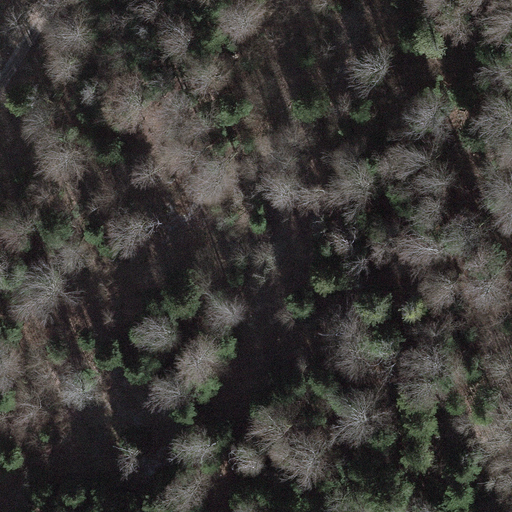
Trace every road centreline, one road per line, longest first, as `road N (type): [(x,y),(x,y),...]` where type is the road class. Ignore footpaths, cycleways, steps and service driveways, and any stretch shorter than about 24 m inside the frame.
road 1 (track): [(202,511),(265,351),(374,0)]
road 2 (track): [(0,112),(78,0)]
